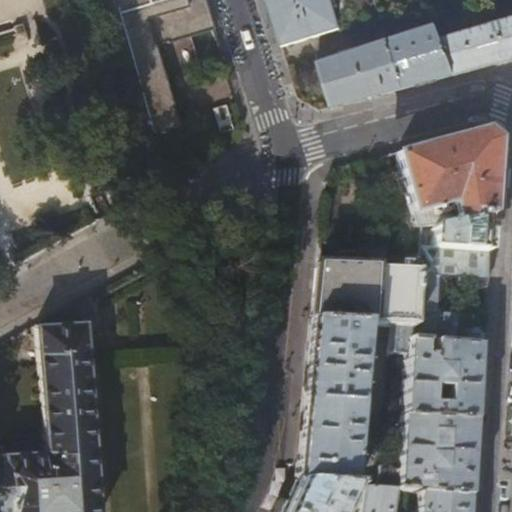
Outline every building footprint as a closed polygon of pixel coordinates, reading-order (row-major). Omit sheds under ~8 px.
[(97,0),(141,139),(180,126),(155,45),(212,27),(205,4),(203,0),(97,0)] [(266,0),(282,48),(284,47),(339,30),(329,0),(266,0)] [(511,24),(443,41),(455,76),(494,65),(511,60),(511,24)] [(430,82),(455,76),(443,41),(438,28),(319,65),(331,108),(430,82)] [(407,212),(417,230),(486,218),(487,207),(489,180),(492,141),(480,131),(479,131),(420,147),(393,154),(394,157),(407,212)] [(417,248),(483,253),(486,222),(486,218),(417,230),(417,248)] [(478,287),(481,288),(483,253),(417,248),(415,272),(411,327),(410,340),(476,347),(478,329),(479,312),(441,308),(442,285),(466,286),(467,289),(476,290),(478,287)] [(314,264),(313,264),(313,265),(309,307),(308,317),(308,320),(361,324),(396,326),(411,327),(415,272),(319,265),(314,264)] [(0,511),(92,511),(82,334),(99,333),(98,309),(97,288),(35,321),(43,452),(1,455),(1,456),(0,456),(0,511)] [(361,324),(308,320),(302,380),(298,421),(292,482),(344,487),(361,324)] [(411,327),(396,326),(392,353),(406,353),(395,466),(387,466),(390,444),(380,444),(375,490),(393,491),(416,494),(465,498),(467,462),(473,393),(476,347),(410,340),(411,327)] [(397,372),(389,371),(389,380),(396,381),(397,372)] [(344,487),(292,482),(280,508),(279,511),(278,511),(340,511),(346,500),(352,488),(344,487)] [(389,511),(393,491),(375,490),(352,488),(346,500),(360,503),(358,511),(389,511)] [(463,511),(465,498),(416,494),(414,511),(463,511)]
